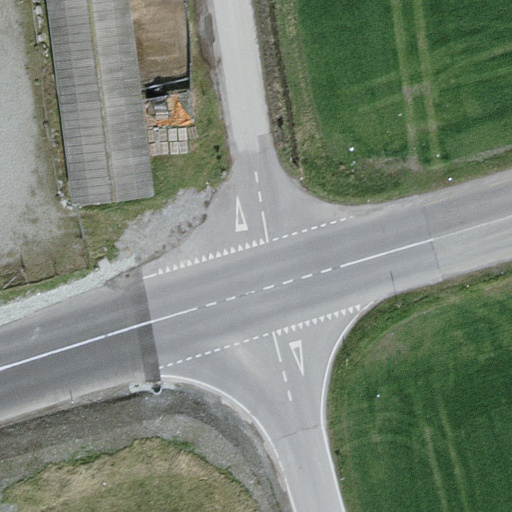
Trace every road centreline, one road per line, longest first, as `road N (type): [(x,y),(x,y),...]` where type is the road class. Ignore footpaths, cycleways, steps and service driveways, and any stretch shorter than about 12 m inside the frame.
road 1 (unclassified): [(224,0),(283,280)]
road 2 (tertiary): [(264,286),(30,359)]
road 3 (tertiary): [(511,212),(283,280)]
road 4 (tertiary): [(264,286),(321,511)]
